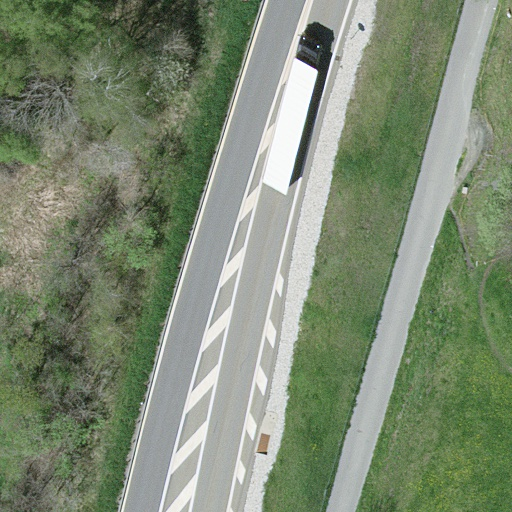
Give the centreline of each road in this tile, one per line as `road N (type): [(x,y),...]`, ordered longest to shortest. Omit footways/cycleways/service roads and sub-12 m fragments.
road 1 (unclassified): [(339,511),(480,0)]
road 2 (primary): [(177,511),(311,0)]
